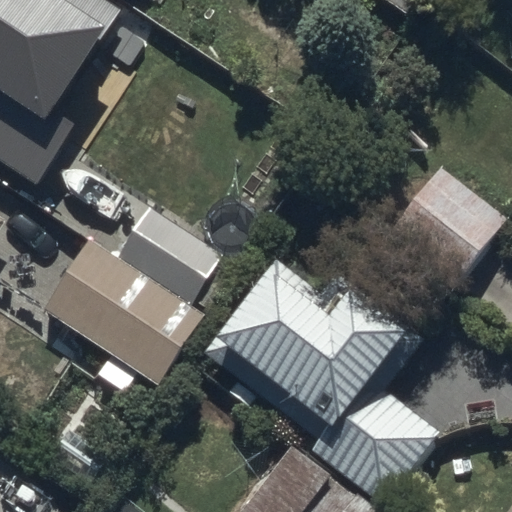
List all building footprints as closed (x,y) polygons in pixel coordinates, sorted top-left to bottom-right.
[(0,0),(0,177),(40,204),(79,146),(62,134),(130,29),(84,0),(0,0)] [(124,0),(138,9),(143,0),(124,0)] [(376,0),(419,25),(433,0),(376,0)] [(511,221),(453,176),(400,243),(468,296),(511,240),(511,221)] [(202,315),(232,268),(162,223),(131,270),(202,315)] [(0,253),(10,239),(0,232),(0,253)] [(48,328),(160,403),(209,331),(96,255),(48,328)] [(350,284),(332,307),(288,272),(210,370),(323,459),(319,464),(380,511),(400,511),(449,452),(387,403),(412,371),(431,348),(350,284)] [(262,511),(362,511),(301,463),(262,511)]
